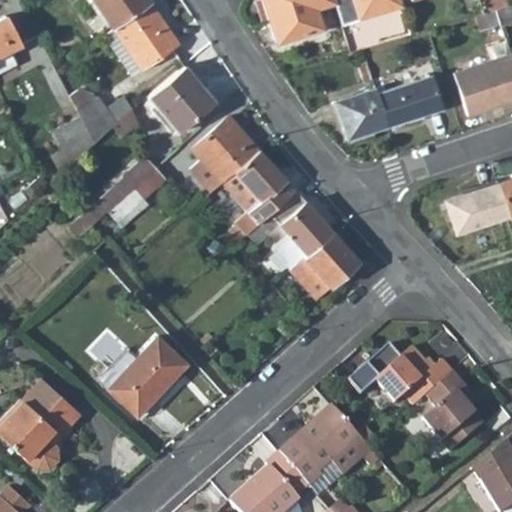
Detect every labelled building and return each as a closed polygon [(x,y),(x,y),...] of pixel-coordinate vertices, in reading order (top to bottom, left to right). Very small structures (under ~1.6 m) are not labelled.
[(91,0),(98,9),(111,29),(149,3),(147,0),(91,0)] [(332,0),(260,0),(274,42),(321,27),(315,8),(333,2),(332,0)] [(332,0),(333,2),(340,24),(401,5),(399,0),(332,0)] [(478,0),(482,13),(507,5),(505,0),(478,0)] [(177,44),(149,3),(111,29),(139,70),(177,44)] [(0,19),(0,71),(15,63),(9,51),(22,45),(7,16),(0,19)] [(101,36),(129,77),(139,70),(111,29),(104,34),(101,36)] [(487,61),(509,53),(505,41),(483,49),(487,61)] [(452,72),(466,114),(511,99),(511,61),(509,53),(487,61),(452,72)] [(146,97),(177,133),(213,102),(183,66),(146,97)] [(439,107),(428,75),(376,92),(386,125),(439,107)] [(333,101),(345,138),(386,125),(376,92),(374,87),(333,101)] [(97,95),(79,90),(68,95),(79,116),(93,143),(112,126),(113,126),(103,107),(97,95)] [(113,126),(132,109),(122,98),(103,107),(113,126)] [(79,116),(53,130),(70,163),(93,143),(79,116)] [(226,116),(189,149),(201,161),(189,171),(208,194),(220,184),(232,173),(257,151),(226,116)] [(245,214),(234,224),(244,234),(260,221),(267,214),(293,192),(257,151),(232,173),(259,203),(245,214)] [(121,176),(123,178),(81,214),(90,225),(104,211),(105,211),(154,167),(145,156),(121,176)] [(154,167),(105,211),(104,211),(118,227),(145,204),(140,198),(164,178),(154,167)] [(232,173),(220,184),(245,214),(259,203),(232,173)] [(507,218),(511,216),(511,176),(496,182),(506,214),(507,218)] [(453,232),(506,214),(496,182),(443,199),(453,232)] [(287,271),(329,233),(316,219),(293,192),(267,214),(283,234),(268,247),(287,271)] [(243,235),(252,246),(269,231),(260,221),(244,234),(243,235)] [(314,301),(356,263),(329,233),(287,271),(314,301)] [(182,363),(154,336),(105,387),(133,414),(182,363)] [(424,391),(450,367),(440,356),(431,364),(412,343),(400,354),(389,341),(348,377),(359,390),(373,377),(395,400),(404,392),(412,402),(423,392),(424,391)] [(464,400),(472,393),(450,367),(424,391),(423,392),(433,403),(420,415),(449,447),(481,419),(464,400)] [(78,414),(40,378),(0,419),(0,437),(28,464),(32,467),(36,468),(40,468),(46,466),(51,461),(53,458),(54,454),(53,448),(51,444),(45,437),(60,421),(66,427),(78,414)] [(352,432),(330,407),(278,454),(309,488),(323,477),(320,475),(331,465),(344,479),(365,461),(372,454),(363,445),(359,440),(352,432)] [(360,425),(352,432),(359,440),(363,445),(371,438),(360,425)] [(470,465),(506,506),(511,500),(511,454),(511,453),(511,451),(511,447),(503,437),(470,465)] [(289,511),(294,508),(302,501),(299,497),(309,488),(278,454),(268,462),(271,466),(228,504),(235,511),(289,511)] [(380,464),(372,454),(365,461),(373,470),(380,464)] [(18,511),(26,505),(6,487),(0,493),(0,511),(18,511)] [(325,505),(330,511),(339,511),(345,507),(335,496),(325,505)]
